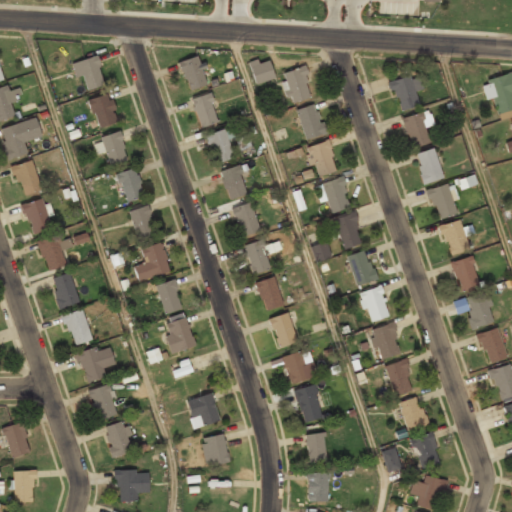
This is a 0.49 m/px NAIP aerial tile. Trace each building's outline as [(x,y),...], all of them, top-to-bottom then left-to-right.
[(71,64),(76,80),(82,78),(86,91),(104,86),(95,56),(71,64)] [(207,84),(196,56),(177,63),(188,91),(207,84)] [(248,64),(254,85),(274,80),(268,58),(248,64)] [(312,97),(303,67),(279,75),(288,104),(312,97)] [(496,115),(511,110),(511,80),(510,74),(480,83),(486,102),(492,100),(496,115)] [(416,109),(418,79),(396,78),(393,107),(416,109)] [(0,121),(14,117),(9,101),(20,98),(18,89),(8,92),(7,86),(0,88),(0,121)] [(95,129),(115,124),(107,94),(87,100),(95,129)] [(198,127),(216,124),(210,94),(192,98),(198,127)] [(323,135),(316,105),(296,109),(302,140),(323,135)] [(400,119),(410,149),(429,142),(423,126),(430,124),(426,111),(400,119)] [(0,136),(7,160),(27,154),(23,143),(40,137),(34,118),(0,129),(0,136)] [(232,159),(224,130),(206,135),(214,164),(232,159)] [(108,167),(127,162),(119,132),(100,137),(108,167)] [(304,148),(313,178),(336,172),(327,142),(304,148)] [(442,178),(433,149),(413,155),(422,185),(442,178)] [(12,167),(21,197),(40,190),(31,161),(12,167)] [(219,172),(227,201),(246,196),(238,166),(219,172)] [(128,204),(144,196),(131,169),(115,177),(128,204)] [(330,214),(349,210),(342,178),(317,184),(321,202),(326,201),(330,214)] [(438,220),(456,212),(444,184),(425,192),(438,220)] [(52,227),(38,200),(21,208),(34,236),(52,227)] [(260,230),(247,203),(230,211),(243,238),(260,230)] [(153,236),(147,207),(129,211),(135,240),(153,236)] [(334,220),(342,250),(360,245),(352,215),(334,220)] [(449,256),(468,249),(457,220),(438,227),(449,256)] [(70,247),(66,237),(38,246),(46,271),(65,265),(60,251),(70,247)] [(330,257),(324,241),(309,247),(315,263),(330,257)] [(243,246),(250,274),(268,270),(261,242),(243,246)] [(169,272),(161,243),(140,249),(144,263),(133,266),(137,281),(169,272)] [(372,281),(366,252),(347,256),(353,285),(372,281)] [(459,292),(479,286),(469,256),(449,263),(459,292)] [(78,302),(67,273),(49,280),(60,309),(78,302)] [(282,305),(271,277),(254,284),(265,312),(282,305)] [(154,286),(163,314),(181,308),(172,280),(154,286)] [(357,294),(369,323),(389,315),(378,286),(357,294)] [(494,323),(485,294),(464,301),(472,329),(494,323)] [(61,316),(71,346),(91,340),(81,309),(61,316)] [(277,348),(295,342),(286,313),(267,319),(277,348)] [(163,337),(168,354),(193,347),(183,314),(165,320),(169,335),(163,337)] [(400,354),(393,324),(369,329),(375,360),(400,354)] [(485,365),(505,360),(498,329),(477,334),(485,365)] [(105,376),(102,369),(114,363),(106,345),(76,358),(87,384),(105,376)] [(145,351),(148,364),(161,360),(157,348),(145,351)] [(281,358),(290,385),(313,377),(304,350),(281,358)] [(394,397),(413,391),(402,360),(383,367),(394,397)] [(172,369),(174,378),(190,373),(187,364),(172,369)] [(511,397),(511,377),(508,365),(488,371),(498,402),(511,397)] [(115,417),(109,386),(88,390),(95,421),(115,417)] [(320,419),(313,388),(294,392),(302,423),(320,419)] [(184,403),(193,430),(219,421),(210,394),(184,403)] [(407,434),(427,427),(416,397),(397,404),(407,434)] [(511,404),(503,407),(511,433),(511,404)] [(103,427),(111,457),(132,451),(124,421),(103,427)] [(0,429),(10,459),(30,452),(20,422),(0,429)] [(307,463),(325,462),(323,433),(304,435),(307,463)] [(431,434),(411,439),(419,468),(439,463),(431,434)] [(227,463),(223,435),(199,439),(204,467),(227,463)] [(397,468),(392,451),(381,454),(386,471),(397,468)] [(148,493),(147,470),(115,472),(117,502),(137,501),(137,493),(148,493)] [(12,503),(32,503),(33,471),(12,471),(12,503)] [(328,473),(306,473),(306,502),(328,502),(328,473)] [(420,483),(412,482),(410,496),(416,497),(414,506),(440,510),(444,480),(421,477),(420,483)]
